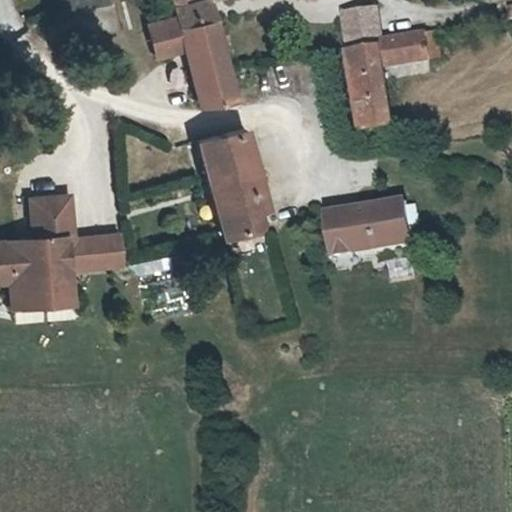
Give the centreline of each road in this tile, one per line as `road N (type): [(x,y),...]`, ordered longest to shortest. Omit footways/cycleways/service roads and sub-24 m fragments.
road 1 (unknown): [(14,0),(30,31),(83,77),(186,118),(230,119),(310,103)]
road 2 (unknown): [(413,0),(410,8),(283,21)]
